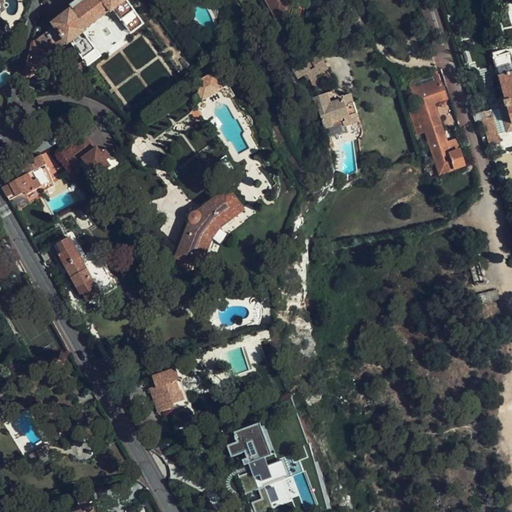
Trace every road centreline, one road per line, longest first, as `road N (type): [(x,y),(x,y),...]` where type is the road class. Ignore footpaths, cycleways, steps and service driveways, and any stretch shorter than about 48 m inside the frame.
road 1 (tertiary): [(173,511),(0,204)]
road 2 (residential): [(0,174),(20,115),(36,0)]
